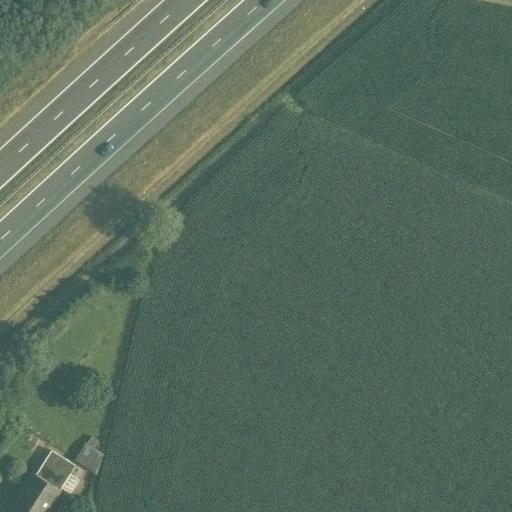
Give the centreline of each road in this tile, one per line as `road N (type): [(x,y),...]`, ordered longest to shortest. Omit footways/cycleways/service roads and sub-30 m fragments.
road 1 (motorway): [(0,241),(269,0)]
road 2 (motorway): [(185,0),(0,169)]
